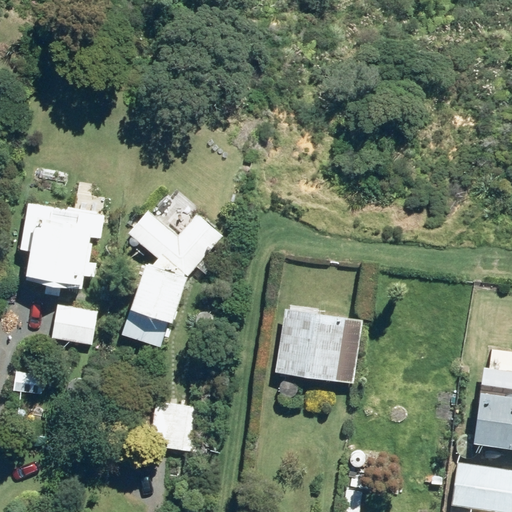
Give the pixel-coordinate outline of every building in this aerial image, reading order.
[(105,214),(29,202),(22,249),(33,250),(28,280),(84,288),(86,275),(96,276),(97,263),(89,261),(93,236),(101,237),(105,214)] [(158,258),(152,262),(149,261),(129,332),(163,342),(170,321),(175,323),(178,311),(181,312),(184,303),(182,303),(189,275),(224,236),(198,214),(179,236),(177,234),(185,224),(162,204),(153,214),(149,209),(130,232),(132,233),(127,240),(145,255),(150,250),(158,258)] [(99,310),(58,303),(53,338),(93,345),(99,310)] [(365,320),(287,310),(278,372),(356,382),(365,320)] [(440,362),(387,356),(381,401),(409,404),(407,416),(437,420),(439,401),(435,401),(440,362)] [(46,369),(15,365),(13,389),(43,392),(46,369)] [(477,442),(511,447),(511,371),(487,368),(477,442)] [(202,406),(157,401),(152,446),(197,451),(202,406)] [(499,460),(511,461),(511,452),(500,452),(499,460)] [(452,504),(504,511),(511,511),(511,470),(458,462),(452,504)] [(358,476),(357,488),(371,489),(372,476),(358,476)]
